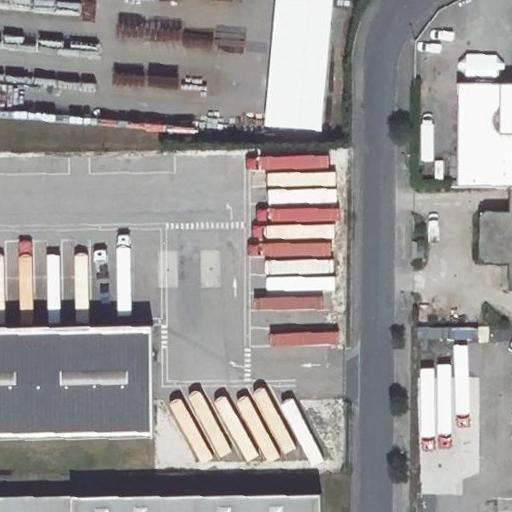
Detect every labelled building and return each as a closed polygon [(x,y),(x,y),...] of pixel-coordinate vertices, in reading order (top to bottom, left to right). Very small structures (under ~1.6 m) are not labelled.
[(321,129),(327,0),(270,0),(264,125),(321,129)] [(511,84),(462,84),(462,187),(508,187),(511,187),(511,84)] [(511,187),(508,187),(508,214),(484,212),(477,220),(477,258),(482,265),(507,266),(507,291),(511,291),(511,187)] [(0,436),(160,435),(158,324),(0,325),(0,436)] [(0,511),(325,511),(325,491),(0,494),(0,511)]
